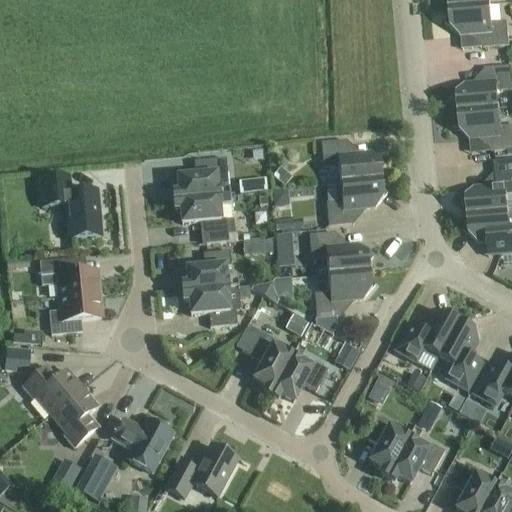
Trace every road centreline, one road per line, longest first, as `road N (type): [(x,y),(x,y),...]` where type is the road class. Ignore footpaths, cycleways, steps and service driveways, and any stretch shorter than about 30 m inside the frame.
road 1 (residential): [(318,451),(293,446),(147,367),(132,171)]
road 2 (residential): [(409,0),(427,255)]
road 3 (residential): [(318,451),(427,255)]
